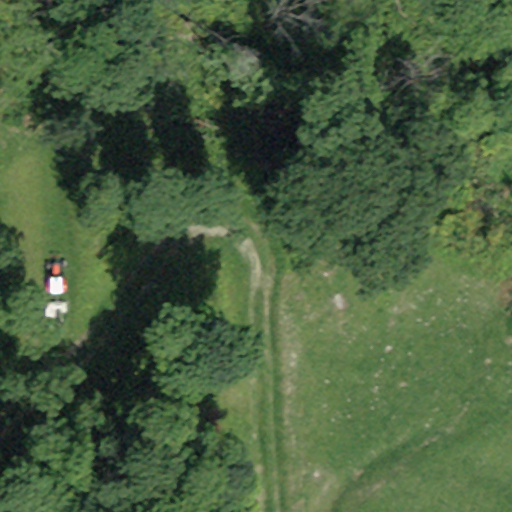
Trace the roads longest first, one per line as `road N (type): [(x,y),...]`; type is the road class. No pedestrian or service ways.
road 1 (track): [(0,433),(165,249),(198,225),(223,224),(245,233),(255,253),(272,511)]
road 2 (track): [(47,384),(56,191),(48,147),(36,146),(0,170)]
road 3 (track): [(328,511),(346,482),(377,458),(511,396)]
